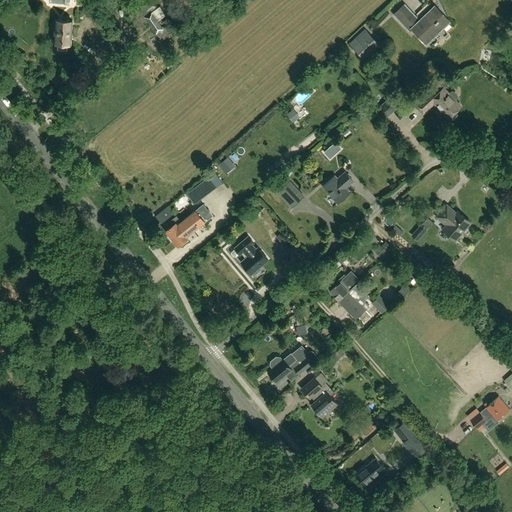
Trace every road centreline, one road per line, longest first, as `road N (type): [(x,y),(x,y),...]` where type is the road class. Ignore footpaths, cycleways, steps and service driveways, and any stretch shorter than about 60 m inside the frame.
road 1 (residential): [(200,353),(215,350),(434,163),(511,181)]
road 2 (secondary): [(200,353),(0,100)]
road 3 (secondary): [(335,511),(200,353)]
road 4 (track): [(0,384),(168,358)]
road 5 (track): [(22,380),(100,511)]
